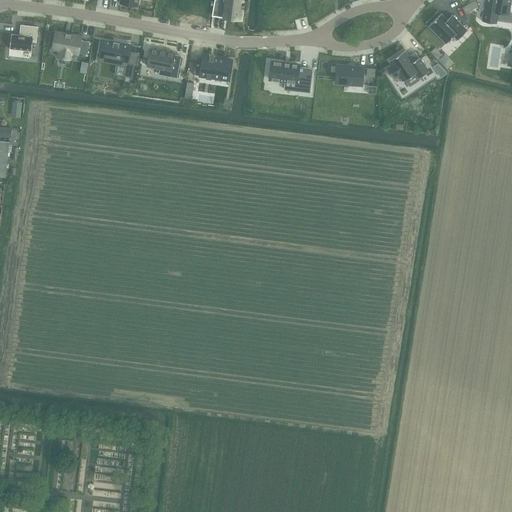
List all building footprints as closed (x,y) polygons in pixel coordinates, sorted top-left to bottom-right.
[(171,0),(170,6),(174,6),(172,13),(199,18),(202,4),(210,6),(211,1),(211,0),(171,0)] [(214,0),(214,6),(222,7),(220,17),(240,20),(242,9),(239,9),(239,2),(243,3),(242,0),(214,0)] [(475,0),(462,8),(465,13),(478,6),(475,0)] [(484,0),(482,20),(496,23),(498,13),(509,15),(511,0),(484,0)] [(441,13),(429,26),(446,43),(453,35),(457,38),(466,29),(452,15),(447,19),(441,13)] [(10,33),(8,50),(31,52),(33,36),(37,36),(38,26),(21,24),(20,34),(10,33)] [(55,30),(51,49),(58,50),(57,57),(71,59),(72,53),(79,54),(79,53),(87,54),(89,42),(81,40),(82,35),(55,30)] [(99,54),(98,57),(104,58),(104,55),(105,55),(124,58),(123,62),(128,63),(129,59),(132,45),(102,39),(99,53),(99,54)] [(435,48),(430,52),(438,60),(442,56),(435,48)] [(149,49),(146,66),(171,69),(170,75),(177,76),(180,56),(174,55),(174,53),(149,49)] [(392,65),(386,68),(393,79),(399,75),(402,81),(405,79),(415,72),(419,77),(429,71),(419,57),(413,61),(409,55),(405,50),(389,60),(392,65)] [(195,58),(193,73),(199,74),(198,76),(229,81),(233,59),(202,54),(201,59),(195,58)] [(270,61),(268,79),(285,81),(284,89),(309,92),(312,68),(300,67),(300,64),(270,61)] [(126,63),(123,76),(132,78),(134,65),(126,63)] [(438,63),(433,66),(441,77),(447,73),(438,63)] [(364,66),(336,64),(335,83),(362,85),(364,66)] [(367,68),(366,76),(374,77),(375,69),(367,68)] [(186,82),(185,90),(193,91),(194,83),(187,82),(186,82)] [(13,101),(12,110),(21,111),(22,102),(13,101)] [(0,126),(0,135),(10,137),(11,128),(0,126)] [(0,141),(0,153),(10,154),(10,152),(11,152),(12,143),(0,141)] [(0,153),(0,164),(7,165),(8,156),(10,156),(10,154),(0,153)] [(0,176),(5,177),(6,168),(9,168),(9,165),(7,165),(0,164),(0,176)]
